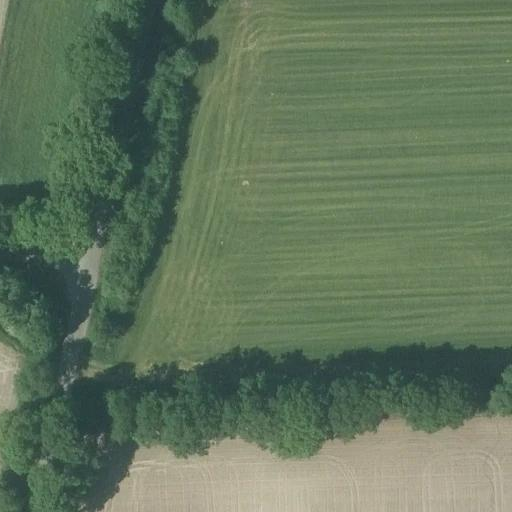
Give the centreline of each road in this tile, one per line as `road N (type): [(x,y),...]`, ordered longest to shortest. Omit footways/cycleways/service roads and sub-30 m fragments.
road 1 (unclassified): [(33,511),(92,252)]
road 2 (unclassified): [(150,0),(92,252)]
